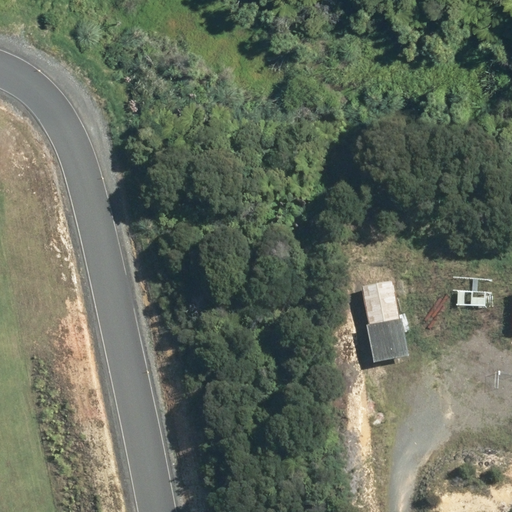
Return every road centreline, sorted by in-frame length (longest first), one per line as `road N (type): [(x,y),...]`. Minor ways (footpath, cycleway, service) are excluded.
road 1 (unclassified): [(154,511),(88,168),(20,72),(0,65)]
road 2 (track): [(402,511),(408,443),(428,421),(511,402)]
